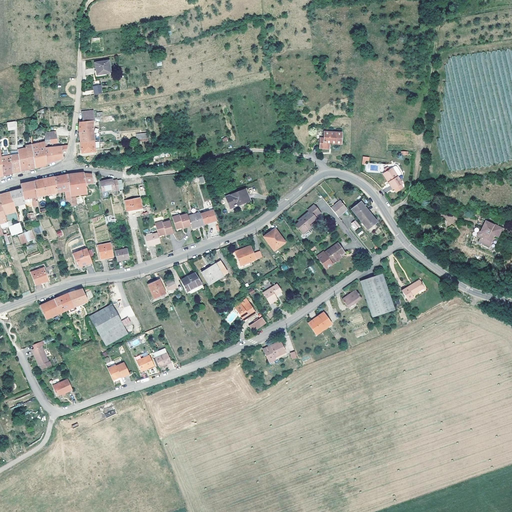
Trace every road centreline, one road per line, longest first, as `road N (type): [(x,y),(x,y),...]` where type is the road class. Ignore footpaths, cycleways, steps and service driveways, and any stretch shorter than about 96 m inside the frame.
road 1 (residential): [(403,241),(235,351),(61,414),(43,405),(19,352)]
road 2 (tertiary): [(0,309),(214,244),(261,222),(327,173),(368,190),(403,241)]
road 3 (track): [(327,173),(301,155),(250,149),(174,171),(122,175)]
road 4 (tertiary): [(403,241),(461,287),(511,304)]
